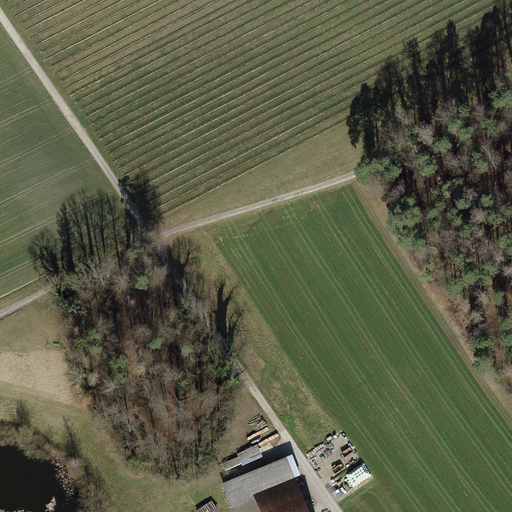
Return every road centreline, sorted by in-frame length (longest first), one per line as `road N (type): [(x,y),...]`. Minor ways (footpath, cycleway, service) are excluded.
road 1 (track): [(511,91),(359,172),(151,238)]
road 2 (track): [(151,238),(0,15)]
road 3 (track): [(249,381),(151,238)]
road 4 (track): [(151,238),(0,314)]
road 5 (unclassified): [(338,511),(249,381)]
